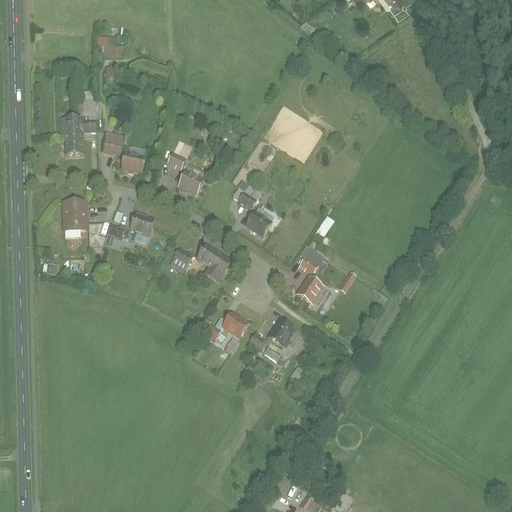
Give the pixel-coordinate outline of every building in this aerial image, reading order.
[(377,0),(386,12),(402,0),(377,0)] [(117,38),(94,37),(94,47),(98,47),(98,60),(125,60),(125,46),(117,46),(117,38)] [(82,92),(82,100),(94,100),(93,92),(82,92)] [(58,118),(58,141),(64,141),(64,158),(82,157),(82,135),(94,135),(94,123),(83,123),(83,118),(58,118)] [(104,132),(100,152),(119,156),(123,136),(104,132)] [(123,154),(119,172),(141,177),(145,159),(123,154)] [(171,154),(165,165),(180,172),(185,160),(171,154)] [(185,172),(177,189),(197,198),(205,181),(185,172)] [(238,186),(230,199),(251,211),(262,194),(248,185),(245,190),(238,186)] [(61,203),(62,233),(87,232),(87,226),(86,202),(61,203)] [(258,209),(245,230),(262,240),(275,219),(258,209)] [(133,216),(130,227),(128,233),(150,240),(155,223),(133,216)] [(315,235),(324,240),(335,223),(327,218),(315,235)] [(106,238),(102,250),(109,253),(114,238),(125,242),(128,233),(130,227),(119,224),(118,227),(111,225),(106,238)] [(102,225),(87,226),(87,232),(88,251),(102,250),(106,238),(97,236),(102,225)] [(206,246),(196,261),(209,269),(204,277),(216,284),(220,277),(225,280),(235,265),(206,246)] [(181,248),(170,267),(182,274),(194,256),(181,248)] [(306,258),(299,268),(312,277),(319,267),(306,258)] [(58,278),(59,267),(48,266),(47,276),(58,278)] [(349,273),(338,291),(345,295),(356,277),(349,273)] [(308,279),(297,296),(312,306),(323,289),(308,279)] [(314,305),(319,309),(328,296),(324,292),(314,305)] [(251,328),(233,317),(223,333),(241,345),(251,328)] [(212,326),(206,322),(199,334),(216,345),(222,335),(211,328),(212,326)] [(279,322),(268,337),(283,348),(294,332),(279,322)] [(254,334),(247,345),(259,353),(266,342),(254,334)] [(241,346),(233,341),(225,353),(233,358),(241,346)] [(268,349),(264,355),(276,364),(281,358),(268,349)] [(298,368),(291,380),(297,384),(304,372),(298,368)] [(322,511),(323,511),(306,501),(300,511),(322,511)]
